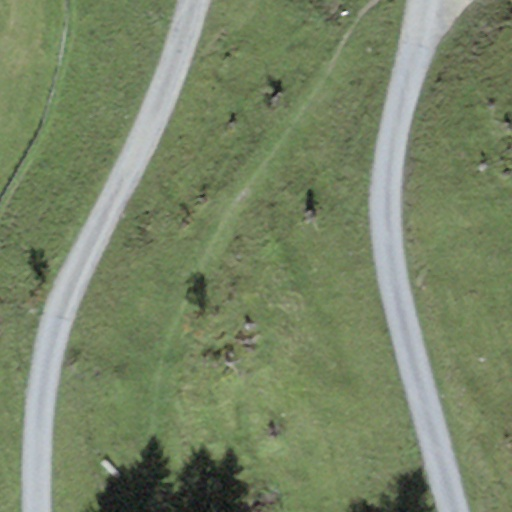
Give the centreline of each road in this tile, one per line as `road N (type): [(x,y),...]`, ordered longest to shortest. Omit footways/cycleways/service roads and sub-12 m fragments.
road 1 (track): [(27,511),(27,446),(71,300),(192,0)]
road 2 (track): [(432,0),(391,119),(401,249),(420,353),(474,511)]
